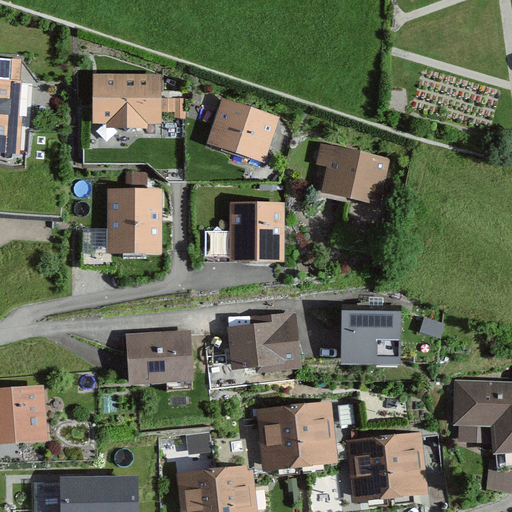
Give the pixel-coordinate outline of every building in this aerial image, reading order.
[(0,145),(27,147),(32,83),(18,82),(19,59),(0,58),(0,145)] [(98,80),(98,118),(112,118),(112,123),(119,123),(127,131),(135,123),(142,124),(142,119),(156,119),(156,80),(98,80)] [(187,114),(186,96),(165,97),(166,114),(187,114)] [(225,103),(213,142),(261,158),(274,120),(225,103)] [(376,201),(385,162),(335,151),(326,190),(376,201)] [(112,193),(112,233),(82,232),(82,262),(114,263),(114,249),(157,250),(157,194),(112,193)] [(234,206),(234,226),(204,226),(204,258),(279,258),(280,207),(234,206)] [(343,306),(342,361),(398,362),(399,308),(343,306)] [(424,318),(420,330),(440,336),(442,324),(424,318)] [(279,360),(278,353),(293,352),(290,319),(253,323),(254,329),(233,332),(236,365),(279,360)] [(151,380),(151,376),(192,374),(189,334),(128,338),(130,381),(151,380)] [(502,433),(503,451),(511,450),(511,384),(477,382),(477,384),(457,383),(456,423),(462,423),(461,438),(495,439),(495,434),(502,433)] [(0,435),(37,433),(35,407),(41,407),(40,390),(0,393),(0,435)] [(331,460),(325,406),(294,409),(299,456),(300,464),(331,460)] [(300,464),(299,456),(294,409),(264,413),(270,467),(290,465),(300,464)] [(421,491),(414,436),(384,440),(390,494),(421,491)] [(355,458),(360,498),(390,494),(384,440),(334,446),(335,460),(355,458)] [(246,471),(246,469),(215,473),(219,511),(250,511),(247,477),(253,476),(252,470),(246,471)] [(184,476),(187,511),(219,511),(215,473),(184,476)] [(135,511),(135,478),(64,478),(64,511),(135,511)]
